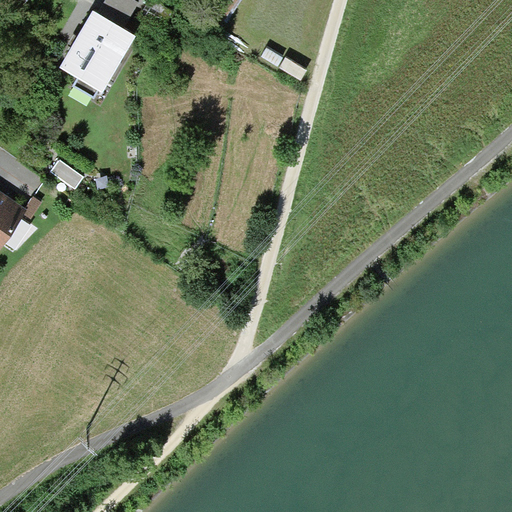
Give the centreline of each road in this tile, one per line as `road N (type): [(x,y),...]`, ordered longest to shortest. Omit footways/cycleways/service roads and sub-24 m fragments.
road 1 (residential): [(195,403),(511,132)]
road 2 (track): [(245,366),(245,335),(338,0)]
road 3 (residential): [(195,403),(26,477),(0,497)]
road 4 (track): [(195,403),(183,429),(99,511)]
